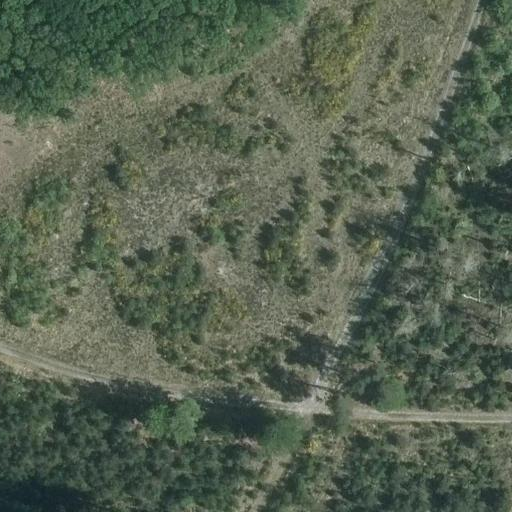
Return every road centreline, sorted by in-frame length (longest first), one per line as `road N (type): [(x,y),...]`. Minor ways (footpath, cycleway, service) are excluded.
road 1 (track): [(312,413),(436,127),(480,0)]
road 2 (track): [(312,413),(92,385),(0,356)]
road 3 (track): [(511,418),(312,413)]
